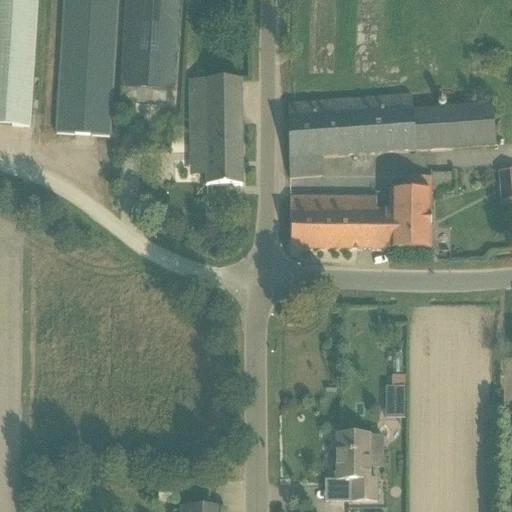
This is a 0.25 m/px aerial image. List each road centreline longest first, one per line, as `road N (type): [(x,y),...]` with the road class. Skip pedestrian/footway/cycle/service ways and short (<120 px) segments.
road 1 (unclassified): [(0,167),(40,178),(175,267),(257,279)]
road 2 (unclassified): [(257,279),(266,0)]
road 3 (unclassified): [(257,279),(511,279)]
road 4 (unclassified): [(256,511),(257,279)]
